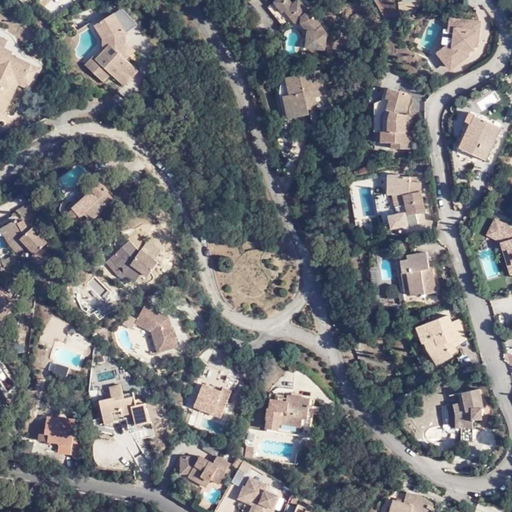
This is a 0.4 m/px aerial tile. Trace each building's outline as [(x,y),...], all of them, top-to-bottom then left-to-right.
[(292,49),(313,51),(315,34),(300,15),(293,14),(291,11),(294,9),(287,0),(284,0),(279,4),(276,0),(264,0),(260,3),(269,14),(272,12),(283,25),(288,25),(293,32),(292,49)] [(95,61),(86,71),(100,85),(109,76),(121,87),(136,73),(126,62),(126,60),(125,44),(124,34),(112,16),(98,24),(109,41),(109,45),(102,55),(95,61)] [(476,38),(478,23),(450,19),(449,32),(455,33),(453,49),(446,48),(438,54),(450,68),(466,55),(466,51),(471,51),(472,47),(473,38),(476,38)] [(101,42),(102,55),(109,45),(109,41),(98,24),(92,27),(101,42)] [(0,113),(4,115),(14,94),(9,92),(14,82),(18,85),(22,86),(31,66),(13,56),(14,53),(6,49),(8,41),(0,37),(0,113)] [(125,44),(126,60),(134,51),(125,44)] [(83,68),(86,71),(95,61),(92,58),(83,68)] [(320,72),(286,78),(296,119),(310,115),(309,111),(319,109),(317,99),(325,97),(320,72)] [(296,119),(286,78),(283,78),(280,92),(285,118),(289,123),(295,122),(296,119)] [(9,92),(14,94),(18,85),(14,82),(9,92)] [(400,126),(401,118),(408,96),(385,89),(381,100),(386,101),(383,110),(377,113),(377,144),(387,145),(388,151),(405,151),(405,134),(404,134),(401,134),(401,126),(400,126)] [(464,136),(458,147),(482,158),(496,125),(469,112),(465,120),(473,124),(467,137),(464,136)] [(459,133),(464,136),(467,137),(473,124),(465,120),(459,133)] [(454,145),(458,147),(464,136),(459,133),(454,145)] [(59,180),(69,191),(90,172),(81,161),(59,180)] [(407,207),(409,216),(427,213),(424,195),(423,182),(412,182),(413,178),(401,177),(401,175),(390,174),(388,195),(393,195),(396,208),(407,207)] [(91,192),(72,210),(81,221),(86,217),(92,223),(116,202),(108,194),(109,192),(99,182),(96,182),(89,188),(91,192)] [(68,206),(72,210),(91,192),(89,188),(68,206)] [(116,198),(124,208),(134,199),(126,189),(116,198)] [(30,201),(16,209),(22,221),(23,220),(25,223),(39,214),(30,201)] [(23,220),(22,221),(19,223),(16,220),(3,227),(12,242),(8,245),(17,254),(26,249),(32,254),(47,243),(34,228),(30,231),(25,223),(23,220)] [(495,238),(502,225),(495,222),(488,234),(495,238)] [(511,230),(502,225),(495,238),(502,241),(507,257),(511,256),(511,260),(511,230)] [(12,242),(3,227),(0,229),(0,231),(8,245),(12,242)] [(139,271),(150,278),(160,262),(143,249),(141,251),(134,244),(127,250),(123,247),(111,259),(125,276),(133,280),(139,271)] [(422,253),(405,257),(405,261),(401,262),(403,275),(399,276),(404,295),(411,293),(411,296),(427,300),(426,294),(436,291),(430,268),(427,268),(422,253)] [(2,268),(16,265),(17,256),(1,261),(2,268)] [(237,267),(242,293),(263,289),(259,263),(237,267)] [(0,325),(0,316),(9,300),(8,299),(10,293),(0,287),(0,330),(2,326),(0,325)] [(14,302),(9,300),(0,316),(0,325),(2,326),(14,302)] [(153,331),(160,352),(179,346),(170,318),(145,305),(137,323),(153,331)] [(452,323),(449,317),(429,324),(418,328),(424,343),(430,357),(436,367),(454,356),(450,351),(466,342),(460,321),(452,323)] [(214,390),(216,385),(207,381),(205,386),(214,390)] [(124,398),(121,385),(108,387),(110,399),(99,401),(103,423),(114,421),(113,412),(121,410),(122,415),(133,412),(136,423),(149,421),(147,408),(142,409),(141,403),(136,403),(134,396),(124,398)] [(232,392),(216,385),(214,390),(205,386),(196,407),(221,418),(232,392)] [(462,422),(459,422),(460,428),(472,428),(472,417),(482,417),(482,408),(484,406),(478,387),(462,391),(464,400),(454,403),(456,412),(462,412),(462,422)] [(267,429),(279,431),(281,424),(303,427),(304,417),(308,417),(310,413),(323,415),(324,405),(311,404),(310,398),(277,393),(276,400),(270,400),(267,429)] [(46,416),(45,429),(45,433),(48,434),(48,441),(70,443),(73,420),(46,416)] [(45,433),(45,429),(38,429),(37,440),(48,441),(48,434),(45,433)] [(254,447),(246,446),(245,459),(253,461),(254,447)] [(200,456),(198,461),(205,465),(208,461),(200,456)] [(205,465),(198,461),(193,457),(182,457),(182,474),(188,474),(197,479),(199,475),(211,482),(212,480),(219,485),(232,465),(218,457),(214,464),(208,461),(205,465)] [(197,479),(188,474),(187,477),(195,482),(197,479)] [(207,489),(211,482),(199,475),(197,479),(195,482),(207,489)] [(237,504),(251,510),(253,506),(257,508),(255,511),(272,511),(276,502),(264,497),(265,490),(248,483),(243,493),(242,492),(237,504)] [(434,506),(416,497),(415,498),(403,495),(401,505),(390,502),(387,511),(429,511),(430,511),(432,511),(434,506)]
